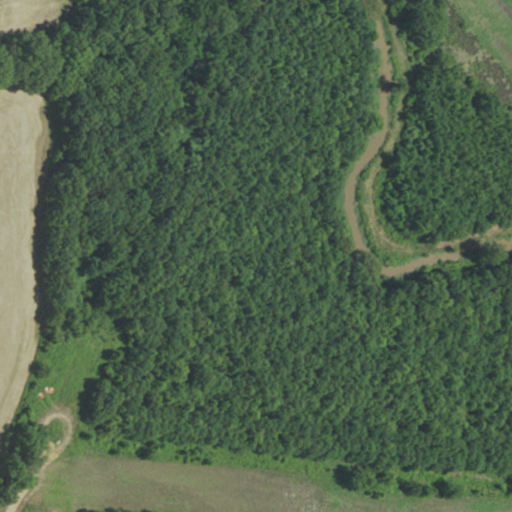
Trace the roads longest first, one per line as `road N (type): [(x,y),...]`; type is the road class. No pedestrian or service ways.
road 1 (track): [(23,489),(301,0),(452,30),(493,56),(511,55)]
road 2 (track): [(511,475),(367,454),(284,457),(173,441),(23,489)]
